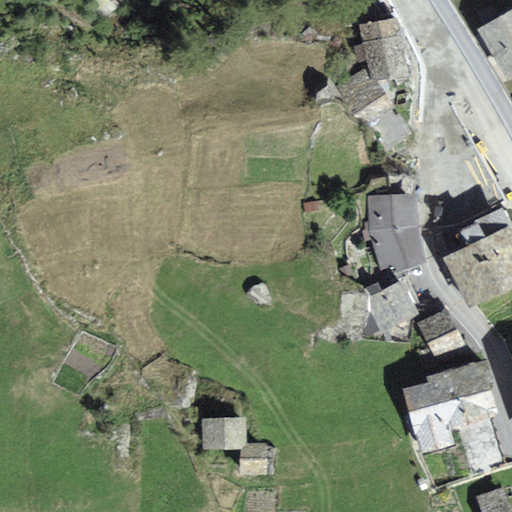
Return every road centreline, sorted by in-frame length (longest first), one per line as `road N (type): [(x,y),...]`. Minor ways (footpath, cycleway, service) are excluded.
road 1 (residential): [(448,28),(431,171),(431,256),(438,278),(494,354),(511,422)]
road 2 (secondary): [(448,28),(511,141)]
